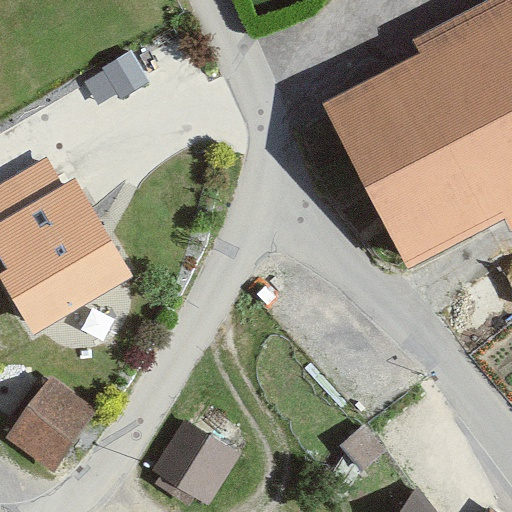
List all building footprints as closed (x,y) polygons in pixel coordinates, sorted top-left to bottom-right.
[(511,214),(511,11),(323,107),(410,270),(511,214)] [(46,160),(0,187),(0,258),(2,257),(9,268),(0,274),(0,275),(35,333),(129,278),(74,185),(64,191),(46,160)] [(92,412),(52,381),(9,437),(49,468),(92,412)] [(239,455),(186,423),(156,472),(209,504),(239,455)] [(486,511),(433,511),(415,489),(399,511),(493,511),(489,509),(486,511)]
